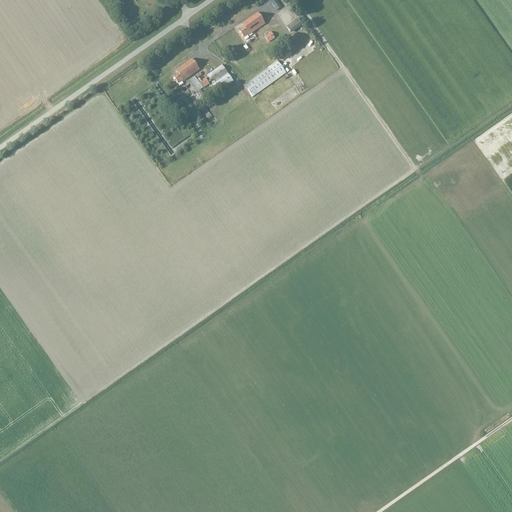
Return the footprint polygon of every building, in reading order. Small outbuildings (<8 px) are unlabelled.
[(276,0),(270,0),(270,1),(277,11),(282,8),(276,0)] [(239,31),(244,38),(248,36),(248,37),(265,24),(258,14),(241,25),(243,28),(239,31)] [(287,27),(291,34),(302,26),(298,19),(287,27)] [(264,36),(269,43),(275,39),(271,32),(264,36)] [(178,74),(173,77),(180,86),(183,84),(182,83),(200,71),(192,60),(175,71),(178,74)] [(243,85),(252,98),(286,74),(278,61),(243,85)] [(213,90),(216,94),(233,82),(222,65),(207,76),(213,84),(210,86),(213,90)] [(198,92),(199,91),(198,92),(201,97),(204,96),(200,90),(203,88),(203,89),(209,84),(205,78),(202,80),(201,77),(197,80),(199,83),(195,77),(190,80),(198,92)] [(230,89),(214,99),(217,103),(232,93),(230,89)]
